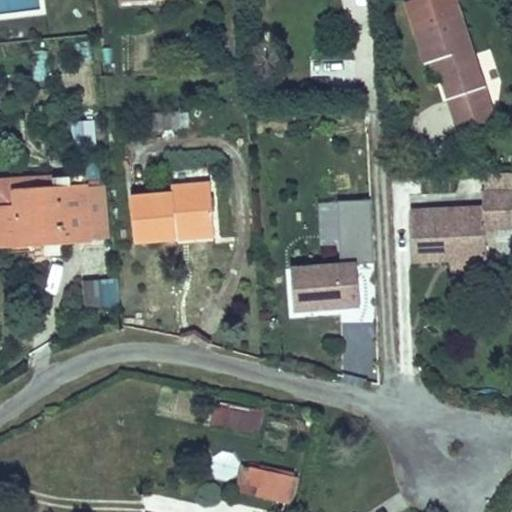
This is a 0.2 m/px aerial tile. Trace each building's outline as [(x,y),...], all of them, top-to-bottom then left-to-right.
[(436,59),(441,73),(454,113),(489,102),(455,0),(415,0),(407,3),(427,62),(431,61),(436,59)] [(435,75),(441,73),(436,59),(431,61),(435,75)] [(494,118),(489,102),(454,113),(459,130),(494,118)] [(25,189),(92,186),(92,170),(0,177),(0,243),(6,243),(4,209),(25,209),(25,189)] [(455,259),(488,258),(487,228),(511,227),(511,173),(486,174),(486,193),(484,193),(485,208),(412,211),(415,261),(455,259)] [(186,226),(224,224),(221,181),(181,183),(181,193),(142,195),(146,237),(186,236),(186,226)] [(92,186),(94,238),(114,235),(111,185),(92,186)] [(6,243),(94,238),(92,186),(25,189),(25,209),(4,209),(6,243)] [(341,204),(345,265),(358,265),(372,264),(368,203),(341,204)] [(186,236),(225,234),(224,224),(186,226),(186,236)] [(488,270),(488,258),(455,259),(456,272),(488,270)] [(292,270),(295,310),(361,305),(358,265),(345,265),(292,270)] [(87,312),(121,307),(116,277),(82,282),(87,312)] [(261,415),(228,409),(225,424),(249,428),(251,422),(260,423),(261,415)] [(241,481),(251,483),(254,469),(245,466),(241,481)] [(254,469),(251,483),(261,485),(258,495),(274,499),(280,474),(254,469)] [(294,478),(280,474),(274,499),(289,502),(294,478)]
